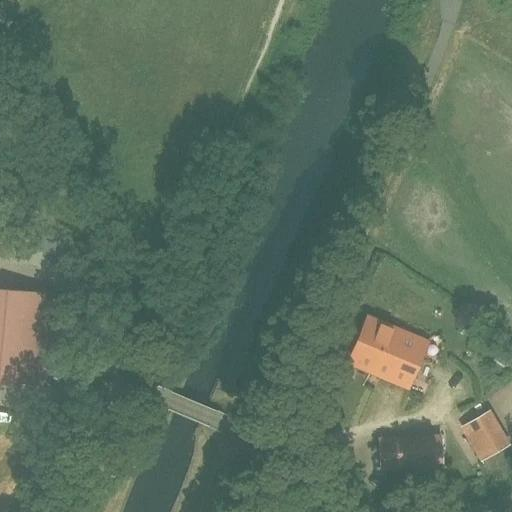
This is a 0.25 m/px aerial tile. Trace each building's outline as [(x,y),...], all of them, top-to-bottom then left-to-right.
[(168,223),(158,235),(170,245),(180,233),(168,223)] [(0,292),(0,387),(71,395),(75,356),(49,353),(55,298),(0,292)] [(344,368),(411,395),(431,347),(364,320),(344,368)] [(448,426),(467,452),(500,429),(481,402),(448,426)] [(407,468),(407,435),(367,434),(366,467),(407,468)]
